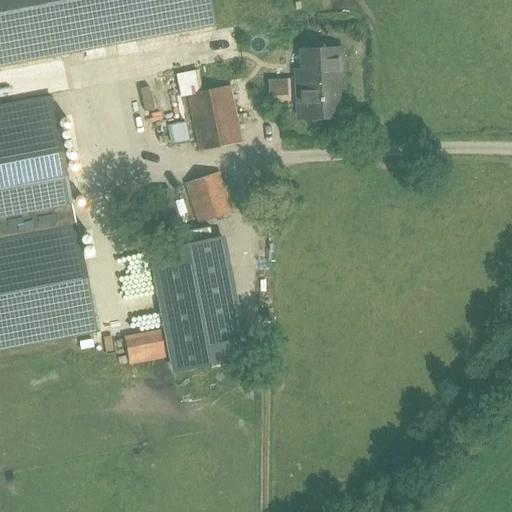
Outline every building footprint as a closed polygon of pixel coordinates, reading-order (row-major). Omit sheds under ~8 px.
[(208,0),(0,0),(0,65),(214,25),(208,0)] [(296,79),(298,118),(338,116),(336,78),(342,78),(341,48),(301,50),(302,79),(296,79)] [(198,70),(177,74),(180,96),(188,95),(199,150),(241,143),(230,86),(202,91),(198,70)] [(267,90),(286,89),(286,76),(267,77),(267,90)] [(0,348),(96,330),(96,329),(74,333),(54,229),(76,225),(51,97),(0,106),(0,348)] [(189,143),(185,122),(182,122),(167,125),(169,135),(171,146),(189,143)] [(218,172),(185,183),(198,222),(232,211),(218,172)] [(161,247),(184,239),(168,189),(145,196),(161,247)] [(189,243),(210,239),(207,228),(187,232),(189,243)] [(151,250),(174,370),(245,357),(222,237),(151,250)] [(164,354),(159,329),(124,336),(129,361),(164,354)]
